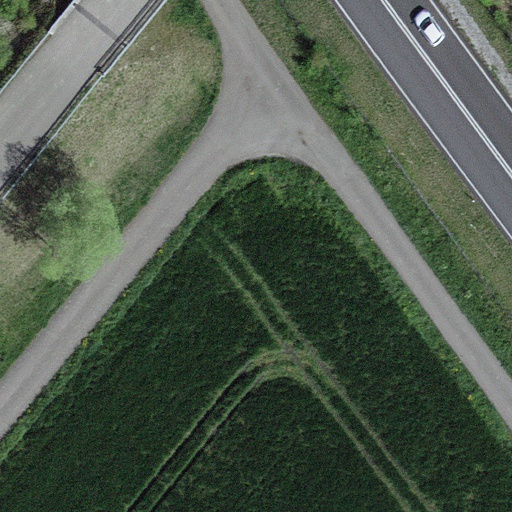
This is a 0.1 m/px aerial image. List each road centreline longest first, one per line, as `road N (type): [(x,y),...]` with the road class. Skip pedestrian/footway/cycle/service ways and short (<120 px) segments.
road 1 (track): [(0,411),(271,78)]
road 2 (track): [(271,78),(511,402)]
road 3 (trunk): [(511,174),(383,0)]
road 4 (unclassified): [(118,0),(0,146)]
